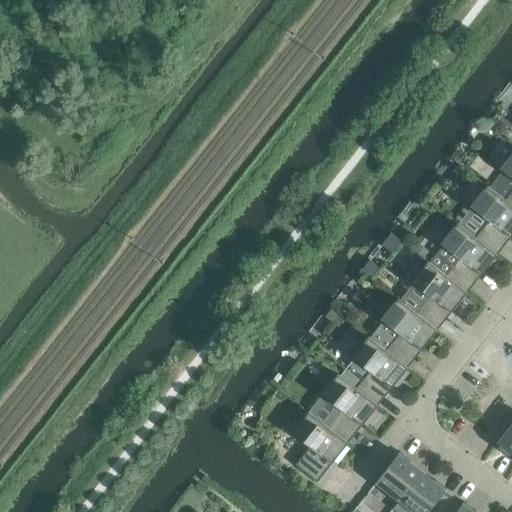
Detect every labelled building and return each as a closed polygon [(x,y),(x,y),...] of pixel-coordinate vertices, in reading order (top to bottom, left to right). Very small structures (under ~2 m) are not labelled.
[(486,187),(511,207),(511,154),(501,169),(511,177),(511,190),(504,200),(487,186),(486,187)] [(457,224),(457,225),(496,256),(497,255),(495,254),(509,236),(511,238),(511,235),(511,207),(486,187),(471,207),(488,220),(475,238),(457,224)] [(427,262),(466,294),(467,293),(465,291),(479,274),(481,275),(496,256),(457,225),(441,244),(459,258),(445,275),(427,262)] [(397,299),(397,300),(437,331),(435,329),(449,312),(451,313),(466,294),(427,262),(411,282),(429,296),(415,313),(397,299)] [(368,337),(367,338),(407,369),(407,368),(405,367),(419,349),(421,351),(437,331),(397,300),(381,319),(399,333),(385,351),(368,337)] [(338,374),(338,375),(377,406),(378,406),(376,404),(389,387),(391,388),(407,369),(367,338),(352,357),(369,371),(355,388),(338,374)] [(308,412),(308,413),(347,444),(348,443),(346,442),(360,424),(362,426),(377,406),(338,375),(322,395),(339,409),(326,426),(308,412)] [(309,447),(295,465),(317,483),(318,481),(316,480),(330,462),(332,464),(347,444),(308,413),(292,433),(309,447)] [(511,424),(497,443),(511,454),(511,424)] [(375,483),(399,501),(422,472),(404,458),(405,457),(400,452),(375,483)] [(446,488),(440,484),(439,485),(422,472),(399,501),(412,511),(441,511),(452,499),(443,492),(446,488)] [(461,506),(452,499),(441,511),(473,511),(468,508),(469,506),(464,502),(461,506)]
